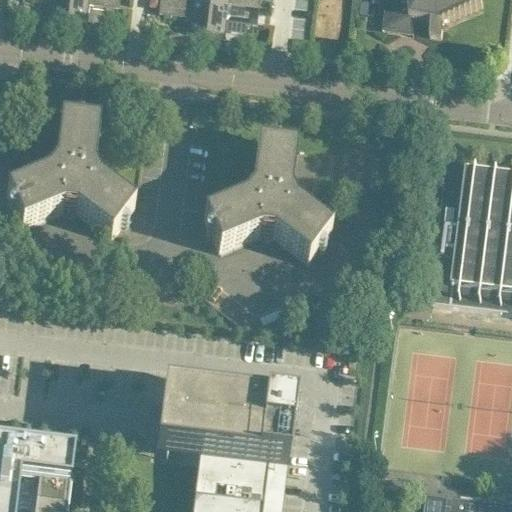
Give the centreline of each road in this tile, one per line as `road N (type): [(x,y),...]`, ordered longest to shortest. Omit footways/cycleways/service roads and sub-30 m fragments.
road 1 (residential): [(166,243),(259,297),(361,268),(381,102)]
road 2 (residential): [(187,77),(0,53)]
road 3 (residential): [(0,238),(60,273),(166,243)]
road 4 (residential): [(166,243),(187,77)]
road 5 (residential): [(511,118),(381,102)]
